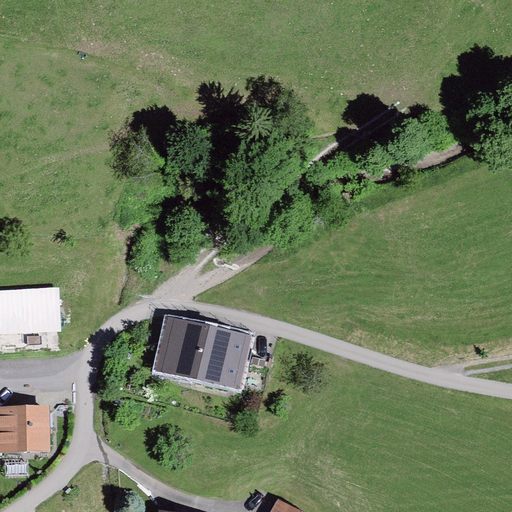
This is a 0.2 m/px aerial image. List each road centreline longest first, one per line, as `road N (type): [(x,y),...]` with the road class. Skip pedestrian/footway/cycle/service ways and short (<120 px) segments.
road 1 (residential): [(11,511),(88,452),(82,401),(90,364),(140,313),(168,307),(511,394)]
road 2 (track): [(168,307),(453,149),(511,127)]
